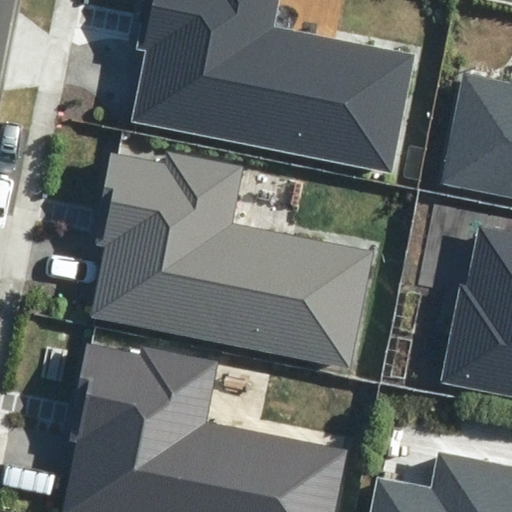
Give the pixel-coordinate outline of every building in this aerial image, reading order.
[(134,120),(389,172),(413,57),(272,28),(277,0),(140,0),(131,46),(149,49),(134,120)] [(511,84),(465,75),(443,188),(511,201),(511,84)] [(93,316),(351,370),(375,253),(232,224),(244,167),(163,150),(162,157),(111,147),(91,242),(108,245),(93,316)] [(511,231),(479,225),(467,286),(460,284),(440,382),(511,395),(511,231)] [(68,510),(76,511),(331,511),(345,451),(206,422),(219,361),(139,344),(138,351),(86,340),(66,436),(83,439),(68,510)] [(370,511),(511,511),(511,467),(439,453),(432,489),(377,478),(370,511)]
